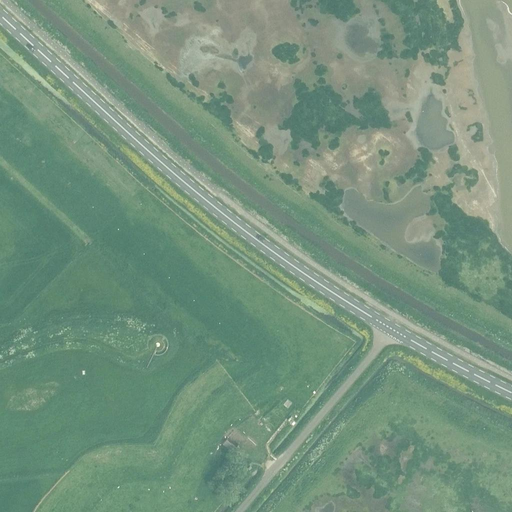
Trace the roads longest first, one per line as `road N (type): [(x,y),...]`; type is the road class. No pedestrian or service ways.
road 1 (primary): [(390,329),(205,201),(0,14)]
road 2 (unclassified): [(239,511),(390,329)]
road 3 (primary): [(511,394),(390,329)]
